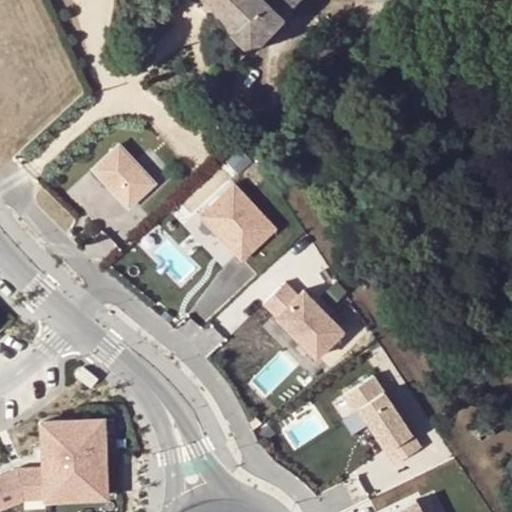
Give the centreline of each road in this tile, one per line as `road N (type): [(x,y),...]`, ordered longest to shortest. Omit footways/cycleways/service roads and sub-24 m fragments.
road 1 (residential): [(240,510),(165,403)]
road 2 (residential): [(165,403),(71,325)]
